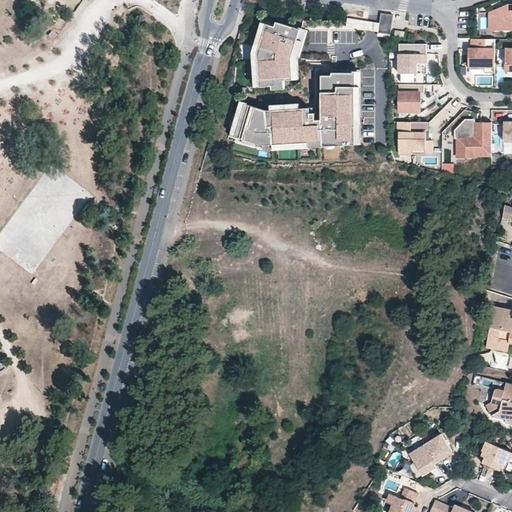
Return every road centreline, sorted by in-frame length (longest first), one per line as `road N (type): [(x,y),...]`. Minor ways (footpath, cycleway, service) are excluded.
road 1 (tertiary): [(81,511),(207,44)]
road 2 (residential): [(451,7),(454,85),(481,101),(511,100)]
